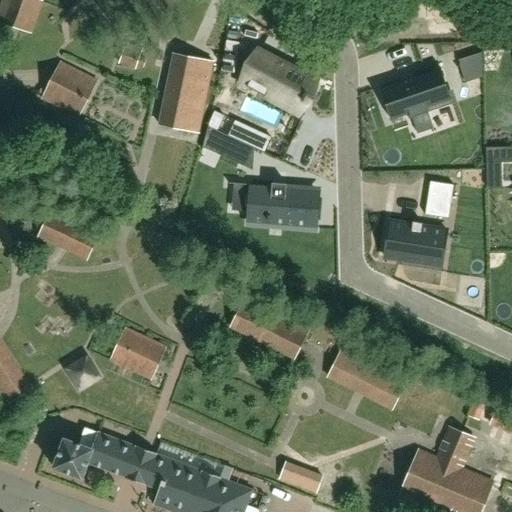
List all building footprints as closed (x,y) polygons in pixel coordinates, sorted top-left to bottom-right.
[(41,2),(38,1),(35,0),(2,0),(0,7),(0,21),(5,24),(14,27),(20,29),(30,32),(41,2)] [(221,71),(234,73),(239,43),(226,41),(221,71)] [(136,70),(138,64),(143,66),(146,60),(140,58),(143,49),(128,44),(126,48),(125,48),(123,54),(119,64),(136,70)] [(259,52),(242,83),(298,113),(315,82),(259,52)] [(459,60),(466,83),(483,77),(482,53),(459,60)] [(174,54),(159,125),(199,133),(213,62),(174,54)] [(51,81),(42,99),(77,118),(86,100),(96,82),(60,63),(51,81)] [(438,70),(380,89),(390,120),(410,113),(423,108),(448,100),(445,91),(438,70)] [(254,149),(264,153),(272,138),(235,121),(228,135),(228,136),(251,147),(254,149)] [(208,127),(203,146),(243,165),(251,147),(228,136),(228,135),(208,127)] [(511,147),(486,148),(487,188),(501,188),(501,162),(511,161),(511,147)] [(229,183),(229,184),(234,184),(253,186),(251,212),(250,222),(314,228),(317,192),(286,189),(286,184),(272,183),(272,186),(253,185),(229,183)] [(427,185),(423,215),(446,218),(451,188),(427,185)] [(97,236),(50,214),(40,237),(59,246),(64,248),(68,250),(86,259),(97,236)] [(385,254),(384,257),(399,260),(430,264),(441,266),(445,243),(447,230),(422,227),(422,223),(421,223),(420,226),(414,225),(414,222),(412,222),(412,225),(390,222),(385,254)] [(184,270),(173,276),(174,278),(175,280),(176,282),(177,284),(188,279),(184,270)] [(310,328),(246,296),(231,327),(295,359),(298,352),(301,347),(310,328)] [(116,347),(110,360),(151,380),(157,369),(159,364),(167,348),(125,328),(118,344),(116,347)] [(0,341),(0,400),(5,407),(32,389),(0,341)] [(409,378),(343,345),(326,377),(354,392),(359,394),(364,396),(392,410),(409,378)] [(63,367),(78,392),(102,377),(87,352),(63,367)] [(490,424),(511,432),(511,415),(495,409),(490,424)] [(125,478),(129,479),(129,478),(127,478),(133,463),(139,448),(140,448),(136,446),(136,447),(85,428),(78,445),(66,440),(67,440),(64,439),(63,441),(64,441),(55,465),(54,465),(53,468),(56,469),(56,468),(80,477),(82,478),(83,476),(88,463),(125,477),(125,478)] [(418,451),(400,494),(440,511),(479,511),(492,482),(460,469),(474,439),(449,428),(440,450),(436,458),(418,451)] [(244,511),(252,490),(220,478),(220,477),(202,471),(202,472),(156,454),(157,454),(153,452),(152,453),(154,454),(143,484),(141,483),(141,484),(145,485),(145,484),(159,490),(153,504),(173,511),(244,511)]
